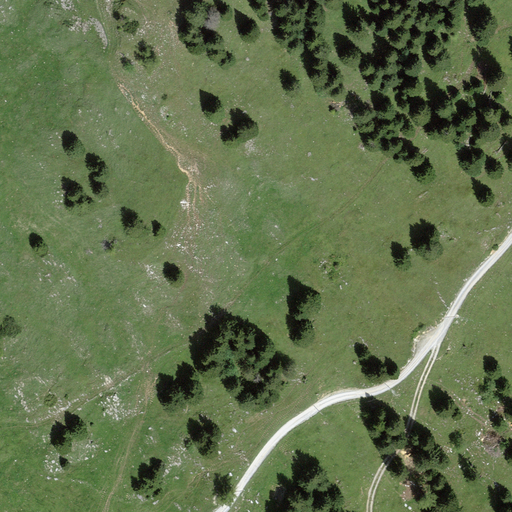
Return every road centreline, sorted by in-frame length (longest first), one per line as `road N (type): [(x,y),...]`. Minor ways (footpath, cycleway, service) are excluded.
road 1 (track): [(511,238),(397,382),(300,421),(264,452),(221,511)]
road 2 (track): [(438,340),(369,511)]
